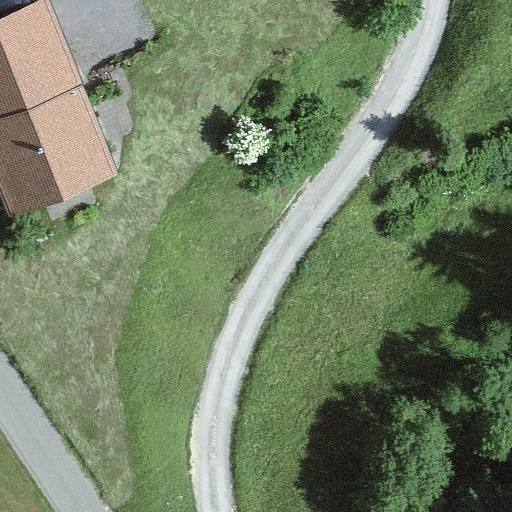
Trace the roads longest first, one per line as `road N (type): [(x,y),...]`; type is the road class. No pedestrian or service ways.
road 1 (unclassified): [(214,511),(205,471),(211,403),(255,279),(412,62),(432,0)]
road 2 (tertiary): [(80,511),(0,393)]
